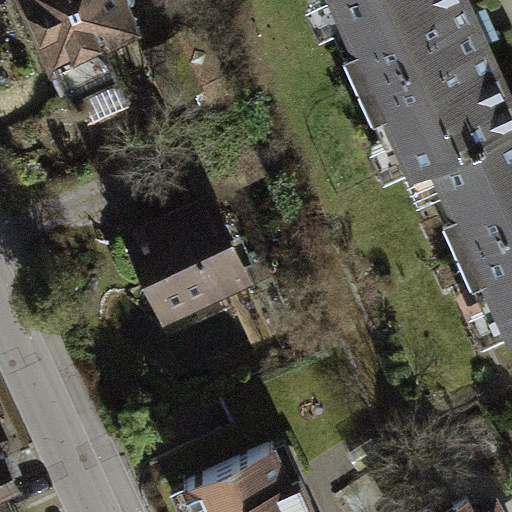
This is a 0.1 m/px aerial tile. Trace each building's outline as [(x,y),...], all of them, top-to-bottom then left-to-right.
[(28,0),(72,96),(120,74),(104,39),(135,25),(123,0),(28,0)] [(511,102),(465,0),(344,0),(362,40),(350,45),(377,105),(387,100),(415,162),(435,154),(511,118),(511,102)] [(176,39),(149,52),(170,97),(197,84),(176,39)] [(238,153),(249,179),(268,170),(239,105),(177,133),(194,172),(238,153)] [(511,118),(435,154),(460,210),(445,217),(473,280),(488,273),(511,326),(511,118)] [(210,196),(133,231),(129,242),(131,254),(138,264),(148,266),(166,306),(244,271),(210,196)] [(316,511),(298,471),(289,475),(273,440),(203,472),(220,511),(316,511)] [(0,453),(0,511),(2,511),(9,510),(0,491),(0,483),(14,477),(3,453),(0,453)] [(432,502),(414,511),(502,511),(495,500),(476,510),(467,495),(437,511),(432,502)]
